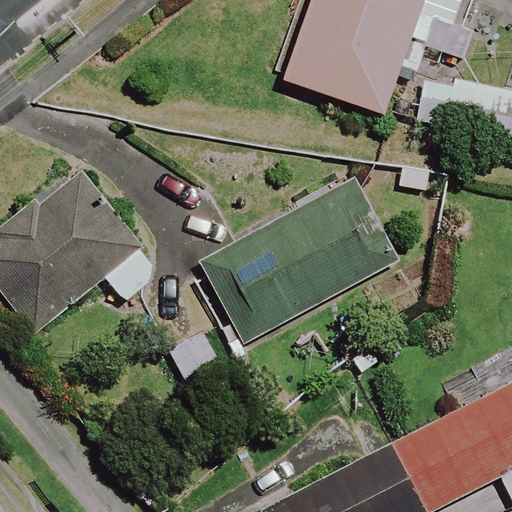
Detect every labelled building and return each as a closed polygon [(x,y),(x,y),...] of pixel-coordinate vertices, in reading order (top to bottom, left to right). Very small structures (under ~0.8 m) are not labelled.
[(416,80),(428,45),(436,23),(452,29),(462,0),(318,0),(288,85),(385,120),(401,75),(416,80)] [(511,93),(428,74),(416,128),(511,149),(511,93)] [(155,271),(80,177),(0,240),(0,292),(34,336),(106,279),(121,298),(155,271)] [(401,264),(359,187),(204,272),(246,349),(401,264)] [(206,338),(172,357),(192,392),(225,373),(206,338)] [(511,359),(508,352),(443,385),(460,418),(277,511),(444,511),(503,481),(511,498),(511,359)]
